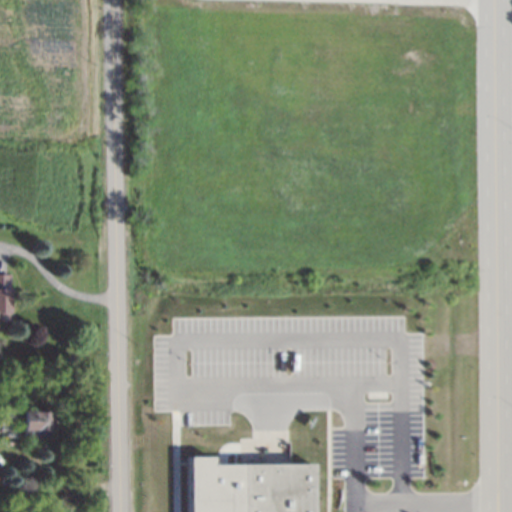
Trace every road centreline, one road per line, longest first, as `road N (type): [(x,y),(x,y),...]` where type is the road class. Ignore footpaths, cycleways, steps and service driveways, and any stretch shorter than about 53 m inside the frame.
road 1 (residential): [(115,0),(119,511)]
road 2 (secondary): [(495,0),(500,502)]
